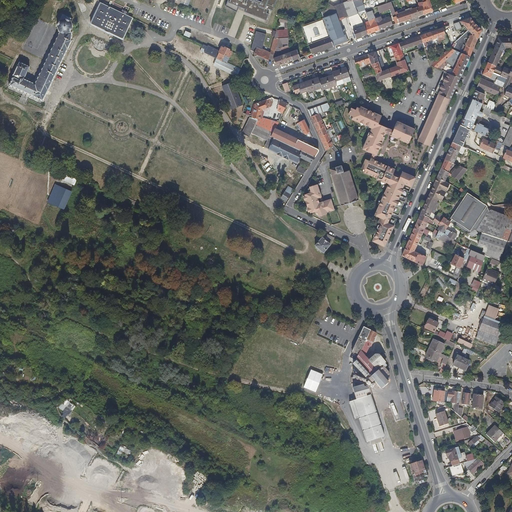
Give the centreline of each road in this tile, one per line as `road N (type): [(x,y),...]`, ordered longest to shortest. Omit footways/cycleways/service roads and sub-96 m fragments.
road 1 (primary): [(498,16),(387,263)]
road 2 (residential): [(278,74),(264,80),(301,106),(321,152),(287,209)]
road 3 (residential): [(348,54),(471,6)]
road 4 (residential): [(471,6),(347,48)]
road 5 (primary): [(406,379),(442,498)]
